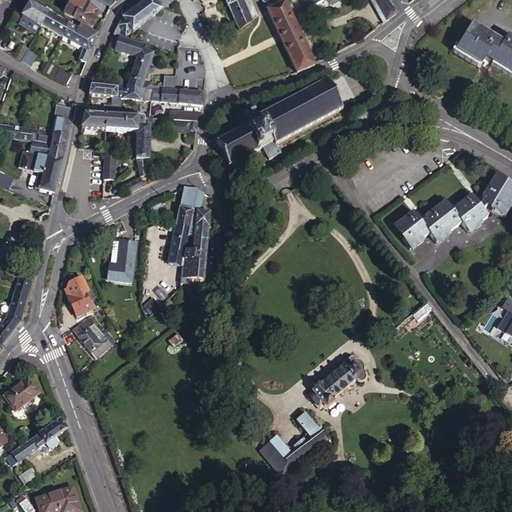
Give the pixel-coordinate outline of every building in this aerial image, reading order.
[(83,6),(71,0),(63,16),(75,22),(83,6)] [(107,0),(102,4),(109,9),(114,4),(110,0),(107,0)] [(147,0),(122,19),(113,36),(118,38),(120,33),(124,37),(131,32),(132,33),(177,0),(176,0),(147,0)] [(226,0),(240,30),(253,22),(244,2),(246,1),(245,0),(226,0)] [(260,18),(251,0),(245,0),(246,1),(244,2),(253,22),(260,18)] [(268,12),(279,7),(275,0),(267,0),(263,2),(266,9),(268,12)] [(314,16),(320,11),(318,6),(314,0),(306,0),(306,1),(314,16)] [(399,15),(390,0),(371,0),(384,23),(385,24),(399,15)] [(51,12),(41,7),(34,4),(33,6),(30,5),(23,19),(24,19),(20,27),(37,37),(42,29),(42,28),(50,14),(51,12)] [(314,63),(286,4),(279,7),(268,12),(296,73),(315,64),(314,63)] [(92,32),(101,15),(83,6),(75,22),(92,32)] [(71,24),(51,12),(50,14),(71,24)] [(42,28),(63,39),(71,24),(50,14),(42,28)] [(511,34),(507,41),(475,23),(470,32),(462,46),(485,60),(489,55),(497,60),(498,58),(511,65),(511,34)] [(80,63),(85,65),(90,54),(88,53),(97,37),(71,24),(63,39),(86,51),(80,63)] [(118,86),(117,89),(122,90),(144,92),(154,55),(139,51),(141,45),(118,38),(113,36),(107,49),(138,57),(135,67),(129,65),(123,88),(118,86)] [(15,61),(22,64),(29,53),(21,49),(15,61)] [(29,53),(22,64),(31,69),(37,57),(29,53)] [(48,65),(43,74),(68,87),(72,77),(48,65)] [(276,144),(342,109),(334,95),(326,79),(260,115),(256,107),(244,114),(250,124),(216,143),(228,166),(263,148),(269,159),(281,153),(276,144)] [(117,89),(92,85),(89,96),(116,99),(121,99),(122,90),(117,89)] [(144,92),(122,90),(121,99),(151,103),(151,100),(152,93),(144,92)] [(202,107),(203,94),(163,92),(163,94),(152,93),(151,100),(162,101),(162,104),(202,107)] [(103,115),(114,116),(120,116),(120,108),(121,99),(116,99),(115,107),(103,106),(103,115)] [(59,120),(71,123),(73,114),(73,110),(58,107),(53,133),(55,133),(59,120)] [(140,109),(120,108),(120,116),(120,117),(139,118),(140,109)] [(198,124),(200,115),(168,113),(168,122),(183,123),(198,124)] [(106,132),(107,118),(85,116),(82,130),(106,132)] [(137,134),(138,120),(107,118),(106,132),(137,134)] [(55,133),(68,136),(71,123),(59,120),(55,133)] [(153,120),(150,120),(138,120),(137,134),(136,160),(149,161),(151,130),(153,130),(153,120)] [(196,134),(198,124),(183,123),(182,133),(195,134),(196,134)] [(21,143),(23,130),(0,126),(0,140),(7,142),(21,143)] [(21,143),(32,144),(35,144),(39,145),(40,141),(37,141),(37,138),(37,132),(23,130),(21,143)] [(69,136),(68,136),(55,133),(54,139),(45,137),(45,139),(37,138),(37,141),(40,141),(39,145),(52,146),(49,159),(62,163),(69,136)] [(54,194),(62,163),(49,159),(52,146),(39,145),(35,144),(32,156),(39,157),(34,174),(39,175),(35,189),(54,194)] [(115,159),(106,158),(105,181),(114,181),(115,159)] [(511,188),(494,177),(479,201),(480,202),(477,206),(470,197),(450,212),(443,204),(422,221),(422,223),(419,226),(411,215),(392,230),(409,252),(428,238),(435,246),(461,226),(468,234),(487,219),(482,213),(486,208),(501,217),(511,200),(511,188)] [(130,195),(142,189),(142,188),(140,180),(126,187),(130,195)] [(6,192),(50,212),(51,207),(7,188),(6,192)] [(198,193),(198,191),(183,191),(177,220),(192,221),(195,209),(198,194),(198,193)] [(198,193),(198,194),(195,209),(201,210),(204,196),(198,193)] [(159,205),(147,212),(150,218),(163,212),(159,205)] [(208,211),(203,211),(203,214),(197,213),(194,239),(207,240),(208,211)] [(192,221),(177,220),(176,228),(175,232),(169,264),(183,267),(186,253),(189,239),(192,221)] [(204,281),(207,240),(194,239),(193,253),(186,253),(183,267),(182,286),(192,287),(192,281),(204,281)] [(121,245),(121,247),(117,269),(112,268),(111,268),(109,285),(132,288),(138,247),(121,245)] [(117,269),(121,247),(115,246),(112,268),(117,269)] [(15,289),(19,281),(0,271),(0,277),(5,280),(3,284),(15,289)] [(94,312),(92,307),(88,299),(83,290),(87,288),(83,280),(71,286),(69,291),(71,296),(67,298),(77,320),(94,312)] [(0,334),(0,345),(4,349),(23,322),(33,284),(25,282),(21,281),(11,319),(0,334)] [(433,310),(431,311),(417,322),(423,329),(438,317),(433,310)] [(505,338),(511,327),(511,318),(507,316),(496,333),(505,338)] [(105,344),(108,342),(89,320),(87,322),(96,333),(105,344)] [(87,322),(73,334),(91,356),(93,355),(101,348),(92,337),(96,333),(87,322)] [(105,344),(96,333),(92,337),(101,348),(93,355),(97,359),(111,347),(108,342),(105,344)] [(183,341),(177,335),(169,342),(173,348),(183,341)] [(353,357),(352,357),(343,364),(344,367),(336,373),(334,372),(328,377),(329,379),(321,386),(320,385),(313,391),(314,392),(312,393),(314,395),(310,398),(320,410),(324,407),(325,408),(327,407),(329,408),(336,402),(335,400),(355,384),(357,382),(358,382),(360,382),(362,382),(364,380),(366,379),(368,377),(368,376),(368,375),(370,373),(370,369),(369,366),(369,365),(368,363),(368,362),(367,361),(364,359),(362,358),(360,357),(359,357),(356,357),(354,357),(353,357)] [(14,419),(39,398),(26,383),(2,404),(14,419)] [(270,443),(291,469),(326,440),(305,414),(296,421),(307,435),(288,451),(277,437),(270,443)] [(60,422),(6,459),(13,468),(43,448),(46,446),(48,449),(51,450),(58,446),(58,443),(56,440),(59,438),(68,432),(60,422)] [(59,445),(58,443),(58,446),(51,450),(48,449),(50,452),(53,452),(59,448),(59,445)] [(280,478),(291,469),(270,443),(259,451),(280,478)] [(32,469),(19,478),(26,488),(39,480),(32,469)] [(79,511),(71,489),(35,501),(38,511),(79,511)] [(22,511),(33,511),(27,502),(19,508),(22,511)]
